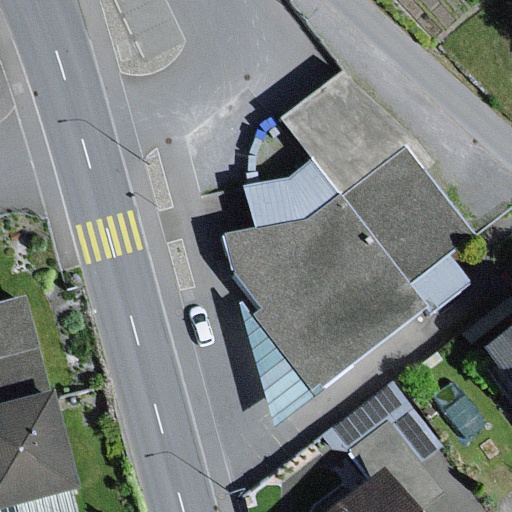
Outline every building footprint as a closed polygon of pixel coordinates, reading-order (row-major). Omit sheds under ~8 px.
[(404,149),(423,174),(434,167),(414,139),(341,73),(276,123),(309,163),(338,200),(404,149)] [(250,234),(218,240),(234,302),(312,400),(421,314),(429,322),(470,287),(448,261),(477,241),(423,174),(404,149),(338,200),(309,163),(285,182),(239,189),(250,234)] [(0,305),(0,362),(38,352),(24,299),(0,305)] [(312,400),(234,302),(270,434),(312,400)] [(511,331),(480,357),(511,397),(511,331)] [(38,352),(0,362),(0,408),(49,396),(38,352)] [(396,380),(329,432),(346,452),(386,421),(410,453),(437,432),(396,380)] [(49,396),(0,408),(0,511),(77,511),(73,496),(75,495),(49,396)] [(385,424),(345,455),(367,484),(381,474),(409,511),(425,511),(443,498),(385,424)] [(367,484),(331,511),(409,511),(381,474),(367,484)]
